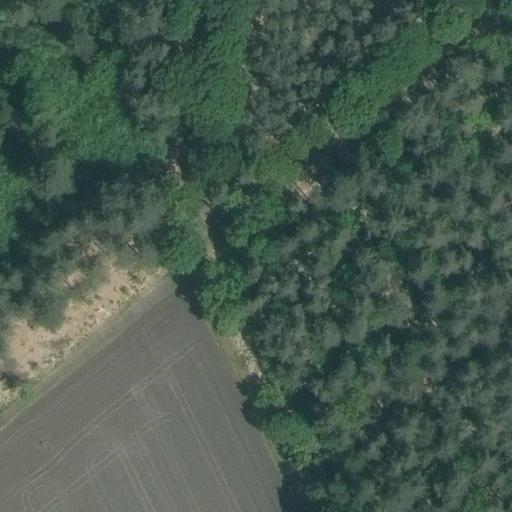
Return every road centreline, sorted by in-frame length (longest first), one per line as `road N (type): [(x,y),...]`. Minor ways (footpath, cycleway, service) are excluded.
road 1 (track): [(210,245),(505,0)]
road 2 (track): [(0,409),(210,245)]
road 3 (track): [(196,0),(190,183),(210,245)]
